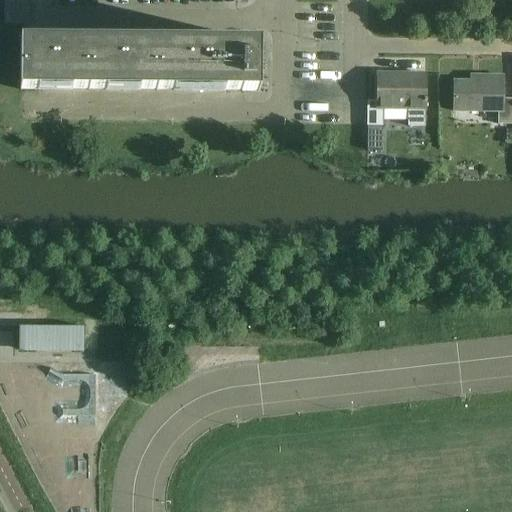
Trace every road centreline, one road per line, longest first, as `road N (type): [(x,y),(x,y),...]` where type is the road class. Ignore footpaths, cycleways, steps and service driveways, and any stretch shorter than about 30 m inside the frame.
road 1 (residential): [(24,108),(279,109),(274,0)]
road 2 (residential): [(348,0),(348,44),(511,47)]
road 3 (unknown): [(279,109),(352,115),(348,44)]
